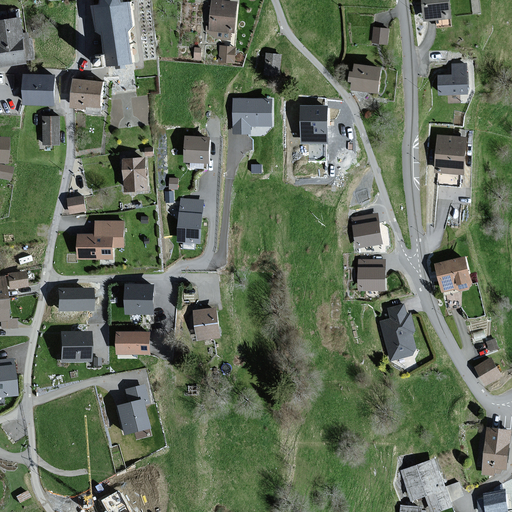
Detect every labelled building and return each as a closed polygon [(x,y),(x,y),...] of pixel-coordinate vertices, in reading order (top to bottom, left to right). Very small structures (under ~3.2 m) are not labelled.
[(120,0),(101,0),(102,4),(93,5),(96,31),(103,30),(107,67),(116,66),(117,70),(127,69),(126,65),(134,65),(130,28),(135,28),(132,1),(121,2),(120,0)] [(207,31),(218,38),(231,39),(231,32),(235,32),(238,1),(220,0),(212,0),(210,26),(207,26),(207,31)] [(450,0),(423,0),(426,20),(452,17),(450,0)] [(21,18),(0,20),(0,65),(27,62),(21,18)] [(389,27),(374,26),(373,42),(388,43),(389,27)] [(236,47),(221,45),(220,61),(234,62),(236,47)] [(281,55),(267,53),(265,73),(279,74),(281,55)] [(383,67),(356,63),(355,72),(351,71),(349,82),(353,82),(352,90),(379,93),(383,67)] [(454,74),(440,75),(440,94),(468,93),(467,63),(454,63),(454,74)] [(55,104),(56,75),(25,74),(25,103),(55,104)] [(103,82),(75,79),(72,106),(86,107),(86,104),(101,106),(103,82)] [(273,99),(235,99),(234,133),(251,133),(251,124),(272,124),(273,99)] [(326,107),(301,107),(302,143),(327,142),(326,107)] [(59,116),(44,117),(44,144),(60,143),(59,116)] [(211,137),(187,136),(186,161),(210,162),(211,137)] [(466,138),(440,136),(437,171),(464,173),(466,138)] [(145,157),(124,159),(127,190),(148,189),(145,157)] [(12,169),(0,165),(0,177),(9,180),(12,169)] [(173,191),(166,192),(167,202),(174,201),(173,191)] [(84,196),(69,198),(71,212),(86,210),(84,196)] [(203,200),(182,198),(179,241),(200,242),(203,200)] [(383,242),(378,214),(353,218),(358,247),(383,242)] [(123,221),(96,221),(97,234),(80,234),(80,258),(113,258),(113,246),(124,246),(123,221)] [(473,284),(467,257),(437,264),(443,291),(459,287),(460,290),(469,288),(468,285),(473,284)] [(385,289),(386,260),(361,259),(360,289),(385,289)] [(24,272),(7,275),(9,289),(26,287),(24,272)] [(6,321),(3,278),(0,278),(0,321),(1,321),(2,329),(16,328),(15,320),(6,321)] [(155,284),(127,284),(127,313),(155,313),(155,284)] [(90,290),(58,290),(58,311),(91,310),(90,290)] [(391,360),(413,354),(416,348),(412,331),(415,330),(411,313),(407,314),(404,304),(389,308),(392,318),(381,321),(391,360)] [(216,308),(195,311),(199,339),(220,336),(216,308)] [(151,332),(118,332),(118,353),(151,353),(151,332)] [(88,333),(61,333),(61,362),(89,362),(88,333)] [(499,348),(496,339),(488,342),(491,350),(499,348)] [(502,376),(492,358),(477,366),(487,384),(502,376)] [(12,360),(0,360),(0,397),(16,396),(12,360)] [(148,403),(143,386),(125,390),(128,404),(116,407),(123,435),(148,428),(142,405),(148,403)] [(511,430),(489,427),(483,473),(494,475),(495,472),(501,473),(502,469),(507,469),(511,430)] [(435,459),(402,471),(413,500),(426,495),(432,511),(436,511),(453,506),(435,459)] [(129,511),(119,492),(103,501),(108,511),(105,511),(129,511)] [(497,511),(511,509),(511,503),(510,493),(504,495),(503,492),(487,495),(490,511),(497,511)]
